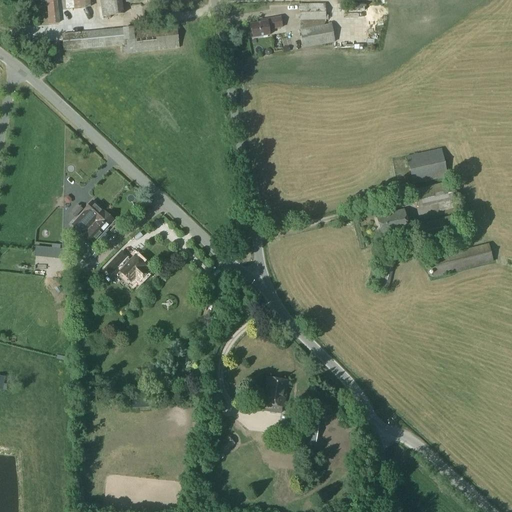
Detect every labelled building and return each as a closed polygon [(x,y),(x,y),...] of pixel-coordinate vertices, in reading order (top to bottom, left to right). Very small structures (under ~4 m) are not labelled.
[(56,0),(45,0),(48,24),(59,24),(56,0)] [(79,0),(81,8),(87,7),(86,0),(79,0)] [(99,0),(102,18),(123,16),(122,3),(121,0),(99,0)] [(326,4),(299,5),(299,21),(326,21),(326,19),(326,14),(326,12),(326,8),(326,4)] [(267,22),(250,25),(253,39),(269,36),(268,31),(283,29),(281,17),(266,19),(267,22)] [(326,21),(299,21),(300,30),(328,25),(328,22),(326,21)] [(339,23),(332,24),(333,34),(341,33),(339,23)] [(124,46),(121,46),(122,55),(179,50),(177,24),(122,29),(124,46)] [(332,24),(328,25),(300,30),(303,49),(335,43),(333,34),(332,24)] [(122,29),(61,35),(63,52),(121,46),(124,46),(122,29)] [(442,153),(407,161),(413,185),(448,178),(442,153)] [(454,200),(449,183),(449,182),(448,183),(441,184),(445,202),(453,200),(454,200)] [(396,183),(377,188),(380,199),(399,194),(396,183)] [(425,207),(421,189),(415,191),(419,208),(425,207)] [(92,202),(72,225),(82,233),(83,235),(94,244),(99,238),(100,239),(115,221),(104,212),(92,202)] [(77,205),(69,213),(75,218),(83,209),(77,205)] [(403,210),(376,217),(381,237),(408,230),(403,210)] [(456,215),(443,218),(444,219),(449,236),(460,233),(461,233),(456,215)] [(444,219),(420,224),(424,242),(449,237),(449,236),(444,219)] [(80,235),(73,241),(91,258),(93,256),(99,250),(99,249),(94,244),(83,235),(82,233),(80,235)] [(460,233),(449,236),(449,237),(452,250),(463,248),(461,241),(465,240),(464,236),(461,237),(460,233)] [(62,243),(62,247),(62,248),(62,249),(66,249),(69,246),(71,244),(68,241),(62,240),(62,243)] [(489,244),(428,259),(433,278),(493,262),(489,244)] [(105,271),(103,272),(110,278),(112,276),(116,271),(121,276),(131,285),(135,280),(139,283),(149,273),(146,270),(147,268),(134,257),(129,263),(127,261),(128,259),(121,253),(105,271)] [(384,259),(383,261),(381,271),(376,289),(388,292),(395,262),(384,259)] [(370,279),(368,287),(375,289),(377,280),(370,279)] [(78,342),(75,352),(90,357),(93,346),(78,342)] [(267,378),(264,404),(284,407),(287,381),(267,378)] [(279,421),(259,420),(259,431),(279,432),(279,421)] [(293,424),(291,439),(315,443),(318,428),(293,424)] [(227,437),(216,447),(223,455),(234,445),(227,437)]
